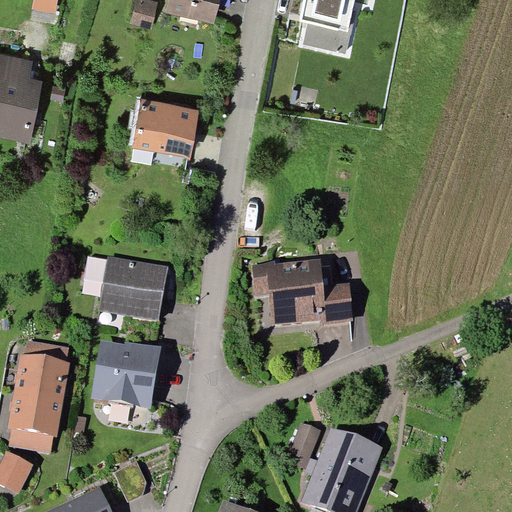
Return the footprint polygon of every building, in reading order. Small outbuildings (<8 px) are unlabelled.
[(131,21),(146,25),(152,4),(136,0),(131,21)] [(168,0),(166,9),(209,19),(213,0),(168,0)] [(304,0),(300,20),(346,29),(353,0),(304,0)] [(0,118),(27,124),(36,83),(25,81),(28,66),(0,60),(0,118)] [(149,163),(152,147),(186,153),(194,110),(140,101),(129,159),(149,163)] [(131,275),(132,269),(86,261),(82,284),(101,288),(98,306),(123,311),(122,317),(157,323),(164,280),(131,275)] [(318,294),(319,294),(316,270),(270,275),(270,270),(256,271),(253,295),(268,294),(271,325),(320,321),(321,326),(348,323),(346,293),(318,296),(318,294)] [(131,403),(145,406),(153,361),(103,352),(95,397),(109,400),(108,407),(130,411),(131,403)] [(22,361),(15,397),(58,405),(64,369),(22,361)] [(9,433),(51,440),(58,405),(15,397),(9,433)] [(299,429),(285,464),(299,470),(313,434),(299,429)] [(323,511),(353,511),(376,456),(330,437),(303,503),(323,511)] [(7,460),(1,471),(21,482),(27,470),(7,460)] [(143,469),(123,477),(133,502),(153,494),(143,469)] [(0,487),(15,495),(21,482),(1,471),(0,472),(0,487)] [(104,511),(97,496),(60,511),(104,511)]
